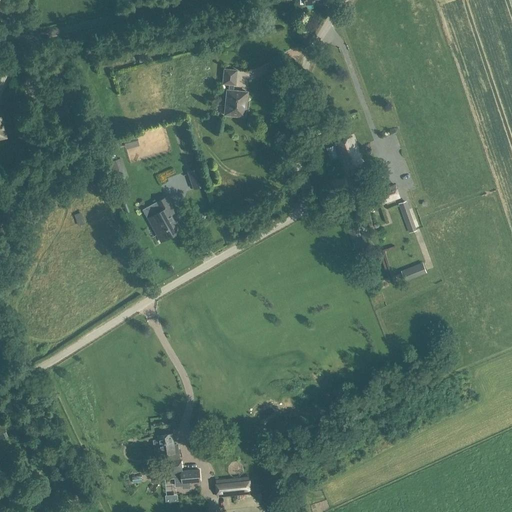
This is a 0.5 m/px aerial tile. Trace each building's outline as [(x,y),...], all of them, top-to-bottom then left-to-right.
[(67,62),(56,65),(58,74),(59,75),(69,72),(67,62)] [(235,85),(236,70),(224,69),(223,84),(229,84),(229,90),(227,90),(224,115),(244,117),(245,107),(247,108),(248,102),(246,102),(247,92),(232,91),(233,85),(235,85)] [(110,95),(116,93),(113,85),(107,87),(110,95)] [(56,109),(76,104),(71,86),(52,90),(56,109)] [(128,139),(124,140),(126,149),(138,146),(135,132),(127,134),(128,139)] [(361,163),(353,137),(336,142),(345,168),(361,163)] [(347,179),(333,184),(336,192),(338,197),(350,193),(349,188),(349,187),(347,179)] [(394,191),(382,195),(384,203),(396,199),(394,191)] [(166,197),(156,202),(161,211),(147,218),(160,241),(179,231),(170,215),(175,212),(166,197)] [(370,241),(367,233),(361,236),(357,227),(349,230),(355,247),(370,241)] [(277,380),(282,389),(294,383),(289,374),(277,380)] [(175,453),(176,453),(173,434),(158,436),(158,440),(153,440),(155,455),(160,454),(160,455),(166,454),(167,461),(169,461),(170,471),(171,471),(172,478),(180,477),(179,470),(182,469),(181,459),(176,460),(175,453)] [(200,482),(200,470),(181,471),(182,484),(200,482)] [(251,493),(250,481),(249,477),(216,480),(217,484),(218,497),(251,493)]
